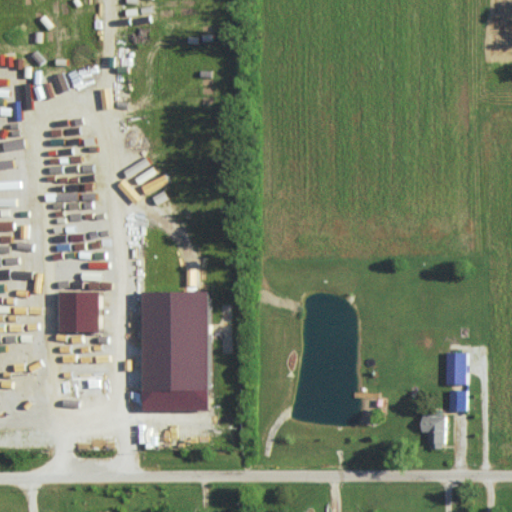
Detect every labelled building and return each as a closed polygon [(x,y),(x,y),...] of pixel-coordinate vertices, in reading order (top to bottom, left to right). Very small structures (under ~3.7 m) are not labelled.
[(70,75),(78,97),(87,93),(78,72),(70,75)] [(35,99),(43,97),(37,77),(29,80),(35,99)] [(17,110),(17,120),(32,119),(32,110),(17,110)] [(156,195),(168,212),(177,206),(164,189),(156,195)] [(57,218),(70,218),(82,217),(81,210),(56,210),(57,218)] [(171,229),(154,210),(149,215),(166,233),(171,229)] [(198,287),(198,260),(187,260),(186,286),(198,287)] [(145,389),(212,388),(210,289),(144,290),(145,389)] [(61,330),(101,331),(101,290),(61,290),(61,330)] [(469,352),(448,351),(447,383),(468,383),(469,352)] [(451,410),(468,409),(467,389),(451,389),(451,410)] [(445,415),(423,414),(422,431),(430,431),(429,447),(445,447),(445,415)]
